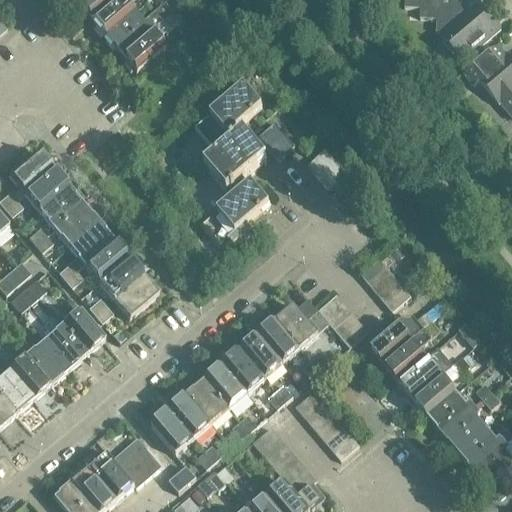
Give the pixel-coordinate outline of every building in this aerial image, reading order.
[(81,0),(74,6),(89,24),(117,0),(81,0)] [(117,0),(89,24),(104,42),(133,17),(126,9),(136,0),(117,0)] [(464,63),(499,33),(479,8),(464,20),(455,10),(440,9),(440,0),(406,0),(406,10),(422,11),(422,21),(438,22),(437,34),(443,35),(445,37),(443,38),(464,63)] [(133,17),(104,42),(119,59),(148,35),(142,29),(147,26),(152,32),(160,25),(170,16),(162,7),(153,14),(153,15),(140,26),(133,17)] [(177,25),(175,23),(181,19),(175,12),(170,16),(160,25),(168,33),(177,25)] [(148,35),(119,59),(134,78),(163,54),(148,35)] [(511,54),(503,63),(495,54),(467,77),(475,87),(481,83),(501,106),(502,106),(511,117),(511,54)] [(227,257),(252,237),(246,230),(269,211),(251,189),(248,192),(243,187),(267,167),(244,140),(243,140),(238,135),(262,114),(244,93),(195,135),(213,156),(215,154),(219,159),(212,166),(207,161),(200,167),(227,199),(229,197),(235,204),(209,225),(204,219),(197,225),(202,231),(220,253),(222,251),(227,257)] [(278,166),(294,152),(275,129),(259,142),(278,166)] [(325,154),(318,160),(324,167),(331,162),(325,154)] [(7,182),(14,190),(8,196),(9,197),(0,204),(0,209),(5,215),(16,205),(23,200),(52,175),(36,157),(7,182)] [(318,160),(313,165),(319,172),(324,167),(318,160)] [(331,162),(313,177),(321,185),(338,171),(331,162)] [(307,169),(313,177),(319,172),(313,165),(307,169)] [(338,171),(321,185),(329,195),(347,180),(338,171)] [(52,175),(23,200),(38,218),(67,193),(52,175)] [(67,193),(38,218),(53,235),(82,211),(67,193)] [(16,205),(5,215),(11,222),(22,213),(16,205)] [(82,211),(53,235),(68,253),(97,229),(82,211)] [(97,229),(68,253),(83,271),(112,246),(97,229)] [(35,250),(46,241),(39,232),(28,242),(35,250)] [(35,250),(41,258),(52,248),(46,241),(35,250)] [(112,246),(83,271),(98,288),(126,264),(112,246)] [(22,264),(0,283),(0,290),(7,297),(31,275),(22,264)] [(126,264),(98,288),(113,306),(141,282),(126,264)] [(379,264),(361,279),(370,290),(388,274),(379,264)] [(65,286),(76,276),(69,268),(58,278),(65,286)] [(388,274),(370,290),(378,299),(396,284),(388,274)] [(12,302),(37,281),(33,276),(8,298),(12,302)] [(65,286),(71,293),(83,284),(76,276),(65,286)] [(22,315),(48,293),(39,282),(13,304),(22,315)] [(141,282),(113,306),(128,324),(157,300),(141,282)] [(396,284),(378,299),(386,309),(404,294),(396,284)] [(404,294),(386,309),(392,316),(410,301),(404,294)] [(318,316),(327,326),(345,310),(337,300),(318,316)] [(95,321),(106,312),(99,304),(88,313),(95,321)] [(354,320),(345,310),(327,326),(335,336),(354,320)] [(293,311),(274,326),(299,356),(318,340),(293,311)] [(95,321),(101,329),(112,319),(106,312),(95,321)] [(79,315),(61,331),(86,360),(104,345),(79,315)] [(367,353),(382,371),(433,328),(425,318),(415,326),(414,324),(399,326),(367,353)] [(362,330),(354,320),(335,336),(343,345),(362,330)] [(299,356),(274,326),(257,341),(281,370),(299,356)] [(433,328),(382,371),(398,389),(427,365),(418,355),(440,336),(433,328)] [(368,338),(362,330),(343,345),(350,353),(368,338)] [(61,331),(43,346),(68,375),(86,360),(61,331)] [(281,370),(257,341),(239,356),(264,386),(281,370)] [(43,346),(25,360),(50,390),(68,375),(43,346)] [(454,372),(464,364),(455,353),(445,361),(454,372)] [(264,386),(239,356),(221,371),(246,400),(264,386)] [(25,360),(8,375),(32,405),(50,390),(25,360)] [(319,379),(328,371),(319,360),(309,368),(319,379)] [(461,380),(470,372),(464,364),(454,372),(461,380)] [(427,365),(398,389),(413,407),(446,379),(440,371),(435,375),(427,365)] [(319,379),(309,368),(303,373),(313,385),(319,379)] [(246,400),(221,371),(204,386),(228,415),(246,400)] [(8,375),(0,381),(0,402),(14,420),(32,405),(8,375)] [(446,379),(413,407),(428,425),(457,400),(445,387),(450,383),(446,379)] [(228,415),(204,386),(186,401),(210,430),(228,415)] [(457,400),(428,425),(443,442),(494,399),(485,389),(475,397),(481,404),(473,411),(470,407),(465,411),(457,400)] [(283,409),(293,401),(283,390),(274,398),(283,409)] [(294,412),(303,422),(321,407),(313,397),(294,412)] [(283,409),(274,398),(268,403),(277,415),(283,409)] [(494,399),(443,442),(458,460),(487,436),(475,422),(480,419),(477,415),(485,409),(491,415),(500,407),(494,399)] [(210,430),(186,401),(168,416),(193,445),(210,430)] [(0,402),(0,431),(14,420),(0,402)] [(329,416),(321,407),(303,422),(310,431),(329,416)] [(193,445),(168,416),(150,431),(175,460),(193,445)] [(329,416),(310,431),(318,440),(336,425),(329,416)] [(248,439),(257,431),(248,420),(238,428),(248,439)] [(336,425),(318,440),(326,449),(344,434),(336,425)] [(248,439),(238,428),(232,433),(241,445),(248,439)] [(344,434),(326,449),(333,458),(351,443),(344,434)] [(272,435),(253,450),(261,459),(279,443),(272,435)] [(487,436),(458,460),(473,478),(506,450),(505,448),(507,446),(502,439),(495,446),(487,436)] [(128,450),(153,479),(161,472),(136,443),(128,450)] [(261,459),(262,460),(268,467),(286,452),(279,443),(261,459)] [(351,443),(333,458),(341,467),(359,452),(351,443)] [(120,457),(144,487),(153,479),(128,450),(120,457)] [(213,469),(222,461),(212,450),(203,458),(213,469)] [(506,450),(473,478),(488,496),(511,476),(511,465),(505,458),(510,454),(506,450)] [(286,452),(268,467),(276,476),(294,461),(286,452)] [(120,457),(111,464),(134,492),(136,494),(144,487),(120,457)] [(213,469),(203,458),(196,463),(206,475),(213,469)] [(134,492),(111,464),(107,460),(89,475),(116,507),(134,492)] [(294,461),(276,476),(282,485),(300,469),(294,461)] [(300,469),(282,485),(286,489),(290,494),(308,478),(300,469)] [(179,498),(196,483),(186,472),(169,487),(179,498)] [(234,483),(224,472),(216,479),(226,490),(234,483)] [(110,511),(116,507),(89,475),(72,489),(90,511),(110,511)] [(308,478),(290,494),(298,503),(314,489),(316,488),(308,478)] [(226,490),(216,479),(209,485),(219,496),(226,490)] [(90,511),(72,489),(54,505),(60,511),(90,511)] [(286,489),(268,504),(274,511),(305,511),(298,503),(290,494),(286,489)] [(197,511),(189,502),(181,508),(184,511),(197,511)]
